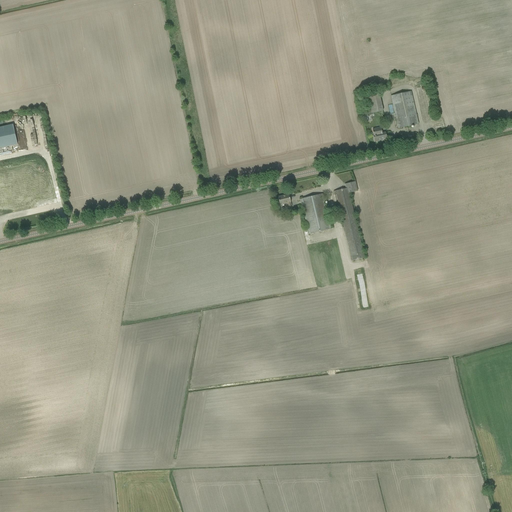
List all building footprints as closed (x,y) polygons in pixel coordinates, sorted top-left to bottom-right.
[(383,111),(379,91),(364,94),(368,114),(383,111)] [(391,96),(397,124),(398,129),(418,124),(411,91),(391,96)] [(0,148),(18,145),(13,125),(0,127),(0,148)] [(382,139),(387,138),(386,132),(382,133),(381,127),(372,129),(373,134),(375,142),(382,140),(382,139)] [(3,153),(16,213),(31,210),(24,181),(30,179),(36,208),(55,204),(44,152),(24,156),(25,161),(20,162),(17,150),(3,153)] [(346,189),(335,191),(352,261),(364,258),(349,193),(358,191),(355,182),(345,184),(346,189)] [(290,202),(291,202),(289,194),(278,197),(280,205),(287,203),(288,207),(291,206),(290,202)] [(300,199),(309,234),(331,229),(323,194),(300,199)]
